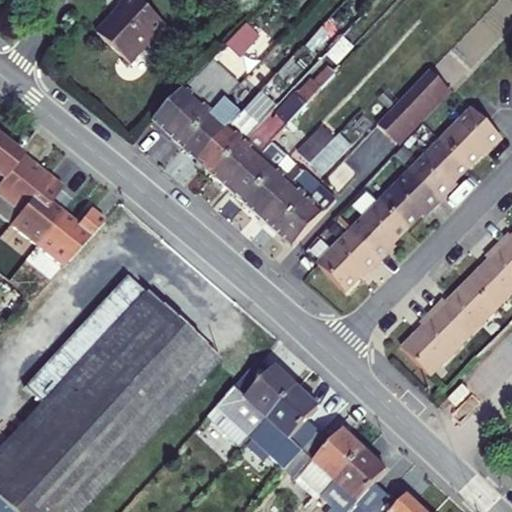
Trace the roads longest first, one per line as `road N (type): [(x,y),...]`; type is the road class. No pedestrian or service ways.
road 1 (tertiary): [(341,348),(0,73)]
road 2 (residential): [(341,348),(511,174)]
road 3 (tertiary): [(506,511),(341,348)]
